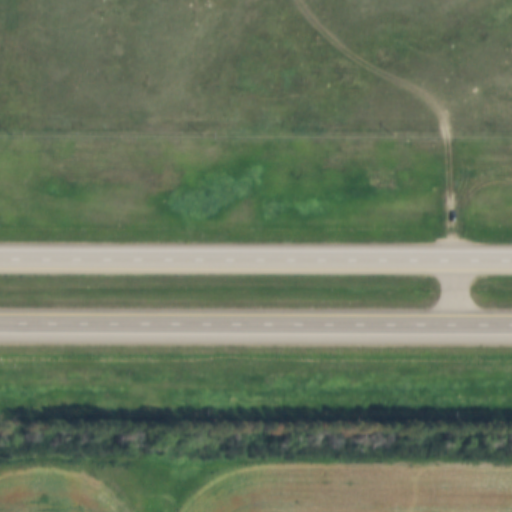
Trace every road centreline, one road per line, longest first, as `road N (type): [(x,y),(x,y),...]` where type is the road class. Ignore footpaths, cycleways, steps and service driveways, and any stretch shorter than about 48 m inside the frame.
road 1 (trunk): [(511,263),(0,261)]
road 2 (trunk): [(0,320),(511,322)]
road 3 (track): [(454,263),(455,190),(440,114),(357,61),(299,0)]
